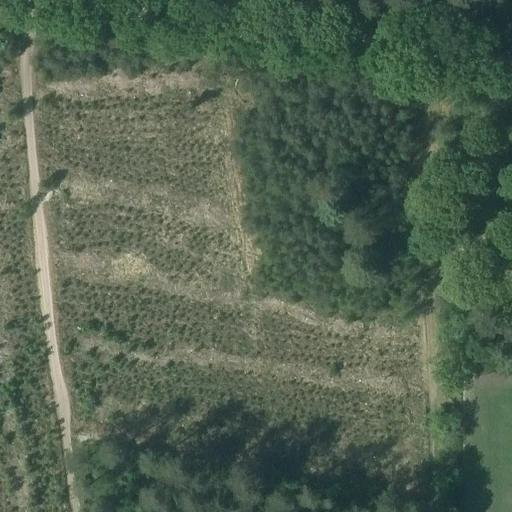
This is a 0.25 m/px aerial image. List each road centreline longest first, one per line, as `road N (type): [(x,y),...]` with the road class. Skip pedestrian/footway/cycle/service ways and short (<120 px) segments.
road 1 (track): [(67,511),(3,0)]
road 2 (track): [(431,511),(424,43)]
road 3 (track): [(142,7),(424,43)]
